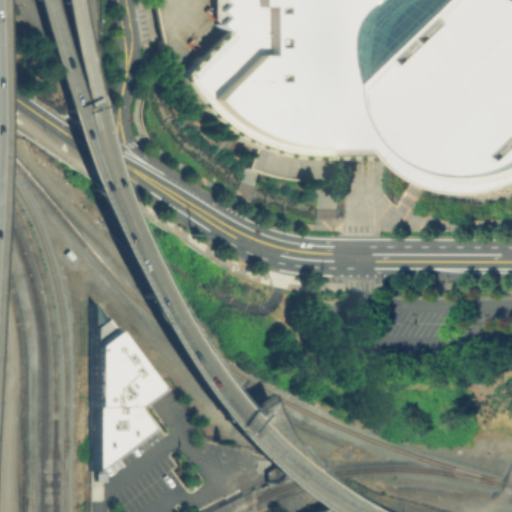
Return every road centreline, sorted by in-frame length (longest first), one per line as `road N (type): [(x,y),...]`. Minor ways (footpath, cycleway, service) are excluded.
road 1 (motorway): [(347,511),(280,466),(212,397),(119,238)]
road 2 (motorway): [(96,198),(33,0)]
road 3 (motorway): [(108,197),(62,0)]
road 4 (secondary): [(356,257),(500,258)]
road 5 (tertiary): [(176,186),(131,146),(123,86)]
